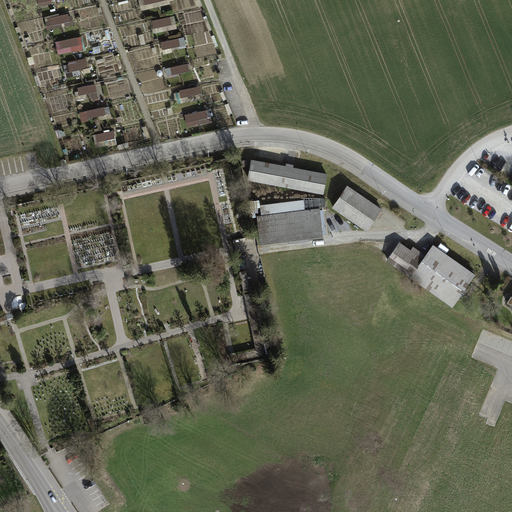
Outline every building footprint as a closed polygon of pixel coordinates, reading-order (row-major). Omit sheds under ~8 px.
[(67,14),(51,18),(52,20),(55,20),(56,24),(65,22),(64,18),(68,17),(67,14)] [(170,17),(153,21),(154,23),(158,23),(159,26),(167,25),(166,20),(170,20),(170,17)] [(77,37),(61,41),(61,44),(65,43),(66,47),(74,45),(73,41),(77,40),(77,37)] [(179,41),(163,44),(163,47),(167,46),(168,50),(176,48),(175,44),(179,43),(179,41)] [(85,61),(69,64),(69,67),(73,66),(74,70),(82,68),(81,64),(86,63),(85,61)] [(187,64),(171,68),(172,70),(175,69),(176,73),(185,72),(184,67),(188,66),(187,64)] [(105,96),(101,83),(96,85),(100,98),(105,96)] [(95,84),(79,88),(79,90),(83,89),(84,93),(92,92),(91,87),(95,86),(95,84)] [(196,87),(180,91),(181,93),(184,93),(185,96),(194,95),(193,90),(197,90),(196,87)] [(104,107),(87,111),(88,114),(92,113),(93,117),(101,115),(100,111),(104,110),(104,107)] [(205,111),(189,114),(190,117),(193,116),(194,120),(203,118),(202,114),(206,113),(205,111)] [(113,131),(96,134),(97,137),(101,136),(102,140),(110,138),(109,134),(113,133),(113,131)] [(326,174),(252,160),(248,179),(323,193),(326,174)] [(381,209),(348,186),(333,207),(366,230),(381,209)] [(304,199),(260,205),(261,215),(305,209),(304,199)] [(318,210),(258,217),(261,242),(325,234),(324,225),(320,225),(318,210)] [(423,259),(399,243),(388,260),(453,305),(475,274),(433,245),(423,259)] [(264,354),(246,270),(240,271),(256,349),(229,355),(230,361),(264,354)] [(409,430),(386,497),(428,511),(435,511),(457,450),(474,456),(480,439),(467,435),(489,373),(471,367),(472,363),(442,352),(422,408),(412,404),(404,428),(409,430)] [(485,419),(486,460),(511,469),(511,406),(504,404),(497,423),(485,419)]
